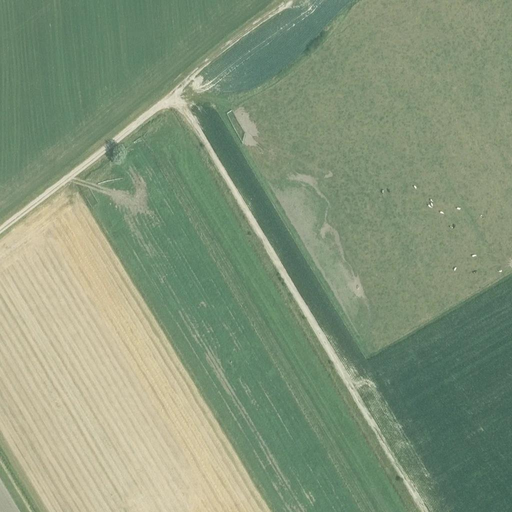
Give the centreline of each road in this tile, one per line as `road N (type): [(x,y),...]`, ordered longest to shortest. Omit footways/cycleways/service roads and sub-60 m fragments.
road 1 (track): [(171,97),(425,511)]
road 2 (track): [(0,229),(171,97)]
road 3 (track): [(171,97),(290,0)]
